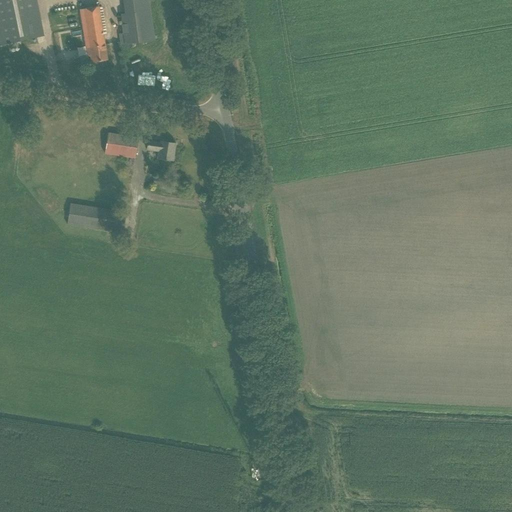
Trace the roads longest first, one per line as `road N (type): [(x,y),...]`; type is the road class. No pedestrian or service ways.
road 1 (unclassified): [(300,511),(225,111)]
road 2 (unclassified): [(225,111),(0,78)]
